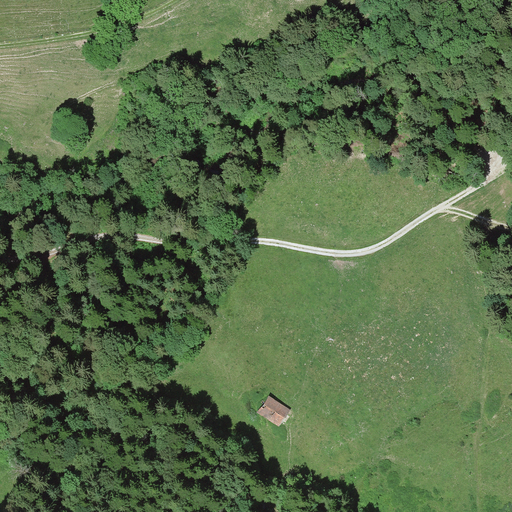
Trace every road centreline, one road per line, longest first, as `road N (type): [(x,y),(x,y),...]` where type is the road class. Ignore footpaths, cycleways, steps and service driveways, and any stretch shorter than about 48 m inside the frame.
road 1 (track): [(0,261),(122,235),(254,237),(360,251),(474,187),(511,148)]
road 2 (track): [(0,48),(100,33),(178,0)]
